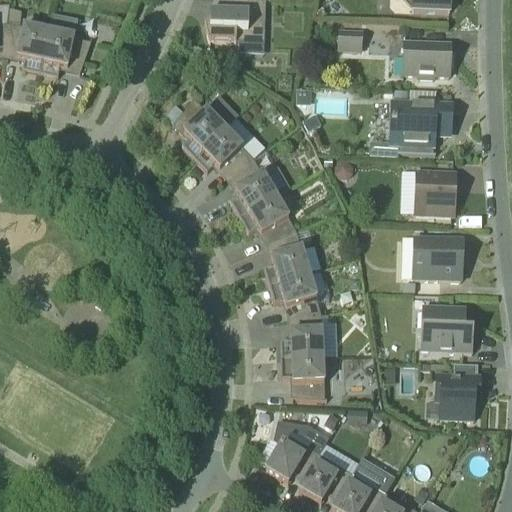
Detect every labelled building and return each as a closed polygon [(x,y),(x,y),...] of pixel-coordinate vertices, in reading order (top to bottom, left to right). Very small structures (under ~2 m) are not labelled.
[(396,0),(412,16),(449,17),(449,9),(452,5),(450,0),(449,0),(396,0)] [(261,20),(264,20),(265,4),(232,3),(231,17),(209,17),(209,25),(204,27),(208,45),(235,46),(260,47),(261,20)] [(0,60),(4,61),(7,29),(8,13),(9,12),(0,11),(0,60)] [(39,79),(48,38),(19,32),(21,16),(8,13),(7,29),(4,61),(23,65),(21,75),(39,79)] [(52,20),(48,38),(39,79),(57,82),(59,73),(79,77),(78,79),(79,80),(91,45),(90,45),(89,47),(75,44),(79,26),(52,20)] [(360,56),(361,38),(339,37),(338,55),(360,56)] [(450,50),(404,48),(403,80),(418,81),(418,84),(433,84),(433,81),(449,82),(449,74),(452,74),(452,58),(449,58),(450,50)] [(311,95),(297,95),(296,109),(310,110),(311,95)] [(218,101),(203,114),(194,105),(195,103),(194,103),(172,131),(173,132),(174,130),(188,144),(181,151),(194,164),(224,135),(238,121),(218,101)] [(446,141),(448,109),(391,107),(390,148),(371,147),(371,161),(400,162),(400,159),(435,161),(435,159),(433,159),(434,141),(446,141)] [(177,123),(171,119),(167,125),(172,129),(177,123)] [(320,129),(314,119),(302,126),(308,136),(320,129)] [(224,135),(194,164),(207,177),(214,170),(228,185),(253,165),(224,135)] [(332,163),(324,162),(323,171),(332,171),(332,163)] [(229,207),(239,223),(275,202),(253,165),(228,185),(238,202),(229,207)] [(339,166),(334,171),(334,178),(339,183),(346,183),(352,179),(352,171),(347,166),(339,166)] [(455,179),(415,177),(414,220),(453,221),(455,179)] [(275,202),(239,223),(248,239),(257,234),(266,250),(267,251),(296,239),(275,202)] [(263,273),(268,291),(308,279),(296,239),(267,251),(273,271),(263,273)] [(462,245),(414,244),(412,284),(460,286),(462,245)] [(283,306),(289,325),(320,320),(308,279),(268,291),(274,309),(283,306)] [(361,285),(350,284),(350,294),(360,294),(361,285)] [(465,336),(465,314),(421,312),(420,356),(472,358),(473,336),(465,336)] [(320,320),(289,325),(289,327),(289,345),(280,346),(281,364),(322,363),(320,320)] [(322,363),(281,364),(281,383),(291,382),(292,402),(290,402),(290,403),(326,406),(326,405),(324,404),(322,363)] [(384,374),(384,382),(395,382),(395,374),(384,374)] [(480,382),(435,380),(434,407),(440,407),(439,425),(473,426),(474,401),(479,401),(480,382)] [(361,430),(363,428),(366,428),(367,416),(347,415),(346,427),(350,427),(351,429),(361,430)] [(339,426),(331,421),(326,430),(334,435),(339,426)] [(303,488),(319,460),(286,441),(265,476),(287,490),(292,481),(303,488)] [(336,507),(352,480),(319,460),(303,488),(298,496),(320,509),(325,501),(336,507)] [(332,511),(377,511),(385,499),(394,484),(361,464),(352,480),(336,507),(332,511)] [(429,500),(421,495),(415,504),(424,509),(426,506),(429,500)] [(406,511),(385,499),(377,511),(406,511)]
